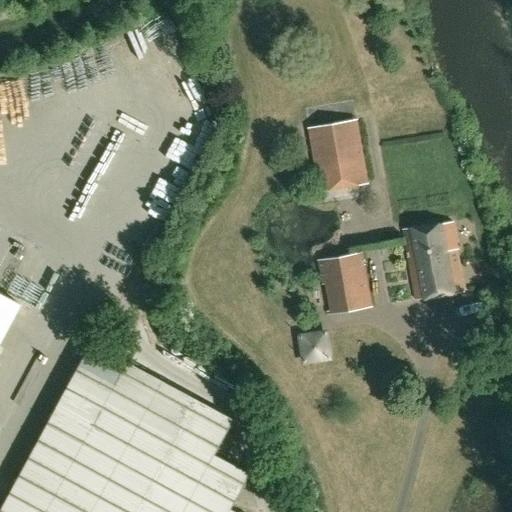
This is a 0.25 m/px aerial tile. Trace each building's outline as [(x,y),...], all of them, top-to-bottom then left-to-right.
[(356,119),(308,128),(319,189),(367,181),(356,119)] [(454,249),(457,248),(451,221),(402,229),(414,300),(461,292),(454,249)] [(371,306),(361,252),(317,260),(327,314),(371,306)] [(0,337),(19,303),(0,292),(0,337)] [(301,325),(303,354),(332,353),(331,324),(301,325)] [(0,511),(233,511),(228,509),(246,473),(212,454),(231,419),(89,342),(0,506),(0,511)]
